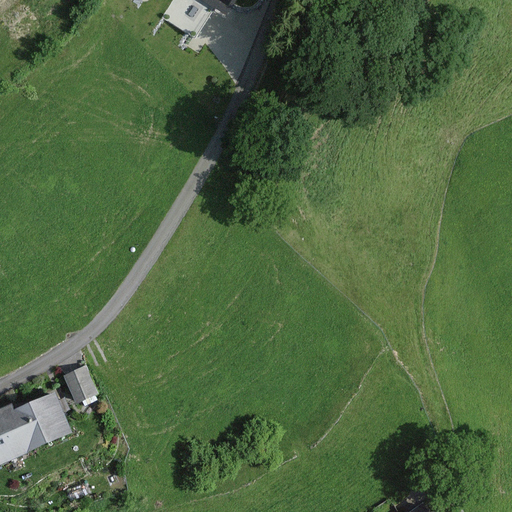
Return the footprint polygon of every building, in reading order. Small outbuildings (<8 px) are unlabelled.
[(215,8),(202,0),(172,0),(162,17),(195,39),(215,8)] [(202,0),(215,8),(226,14),(235,0),(202,0)] [(68,368),(83,397),(106,385),(91,356),(68,368)] [(48,397),(0,414),(0,464),(65,440),(48,397)] [(430,511),(424,503),(411,511),(430,511)]
